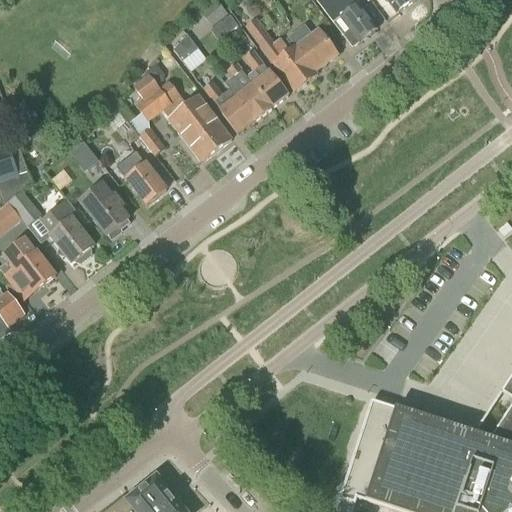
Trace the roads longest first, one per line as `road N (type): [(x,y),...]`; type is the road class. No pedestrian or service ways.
road 1 (residential): [(0,370),(457,15)]
road 2 (tertiary): [(511,134),(176,400),(172,430)]
road 3 (tertiary): [(172,430),(199,425),(511,178)]
road 4 (tertiary): [(67,511),(172,430)]
